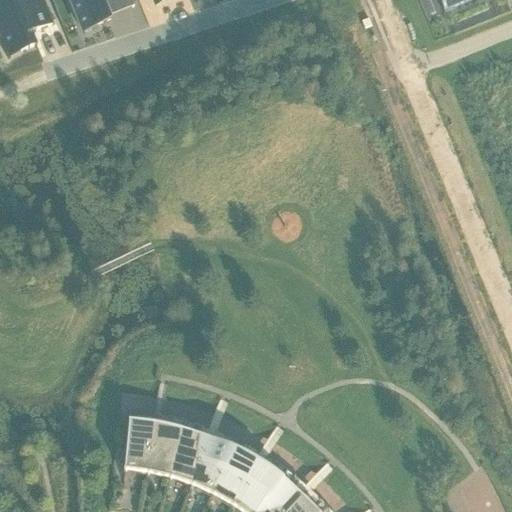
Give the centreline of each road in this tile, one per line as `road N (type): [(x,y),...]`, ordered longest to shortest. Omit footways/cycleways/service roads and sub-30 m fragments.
road 1 (residential): [(409,70),(511,324)]
road 2 (residential): [(342,511),(280,455),(240,433),(131,403)]
road 3 (residential): [(51,72),(268,0)]
